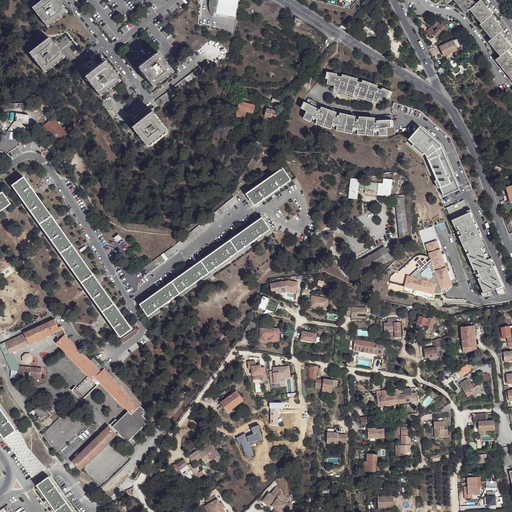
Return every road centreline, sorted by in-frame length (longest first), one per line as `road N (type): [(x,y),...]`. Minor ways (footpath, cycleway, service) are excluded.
road 1 (residential): [(459,412),(417,379),(240,352),(138,484)]
road 2 (residential): [(114,352),(140,336),(140,320),(45,163),(27,156),(0,173)]
road 3 (residential): [(435,93),(466,134),(511,253)]
road 4 (residential): [(285,0),(435,93)]
road 5 (residential): [(26,487),(54,469),(90,505),(138,484)]
